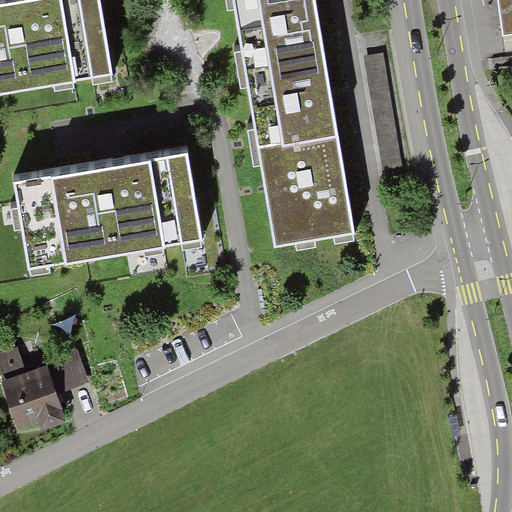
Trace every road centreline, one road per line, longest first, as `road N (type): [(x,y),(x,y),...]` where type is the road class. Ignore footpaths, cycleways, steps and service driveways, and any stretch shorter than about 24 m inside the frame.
road 1 (residential): [(0,483),(462,257)]
road 2 (secondary): [(410,0),(462,257)]
road 3 (secondary): [(462,257),(499,412),(501,511)]
road 4 (secondary): [(499,245),(449,0)]
